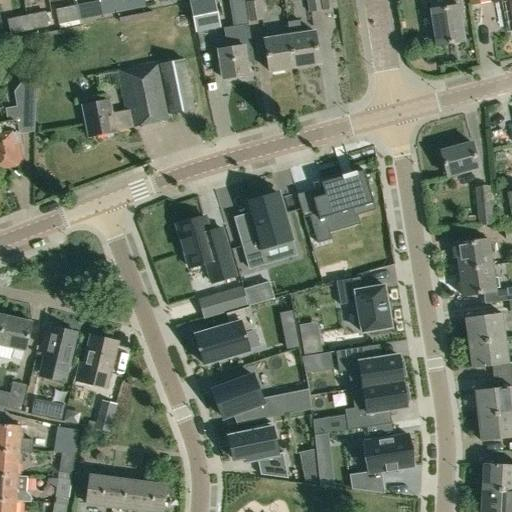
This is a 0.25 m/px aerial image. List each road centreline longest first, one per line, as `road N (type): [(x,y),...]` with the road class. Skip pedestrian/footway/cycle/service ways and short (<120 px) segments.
road 1 (residential): [(445,511),(446,412),(395,113)]
road 2 (residential): [(197,511),(197,456),(182,404),(102,203)]
road 3 (residential): [(102,203),(395,113)]
road 4 (residential): [(395,113),(511,82)]
